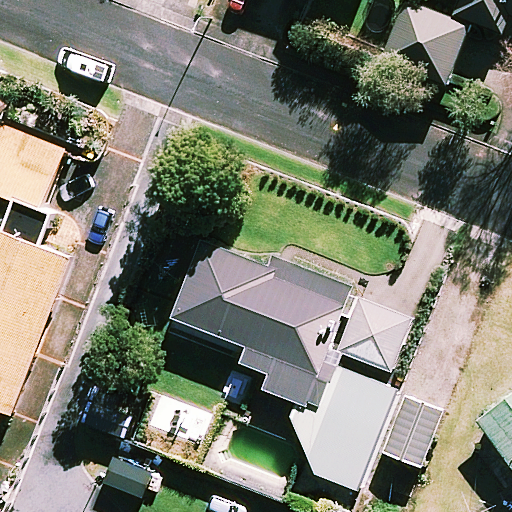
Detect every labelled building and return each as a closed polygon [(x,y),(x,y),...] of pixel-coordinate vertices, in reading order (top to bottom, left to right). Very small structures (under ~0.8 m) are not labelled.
[(511,0),(464,0),(470,2),(462,22),(506,39),(511,22),(511,0)] [(472,29),(411,6),(388,69),(448,92),(472,29)] [(75,263),(45,252),(58,219),(46,214),(69,153),(0,127),(0,202),(17,209),(6,239),(0,236),(0,428),(5,416),(15,420),(75,263)] [(310,412),(357,293),(273,260),(268,272),(201,245),(170,322),(249,353),(246,363),(276,375),(268,395),(310,412)] [(421,324),(363,302),(342,358),(400,380),(421,324)] [(361,493),(398,391),(342,371),(305,473),(361,493)] [(448,418),(406,400),(383,456),(425,473),(448,418)] [(511,404),(482,427),(511,467),(511,404)]
